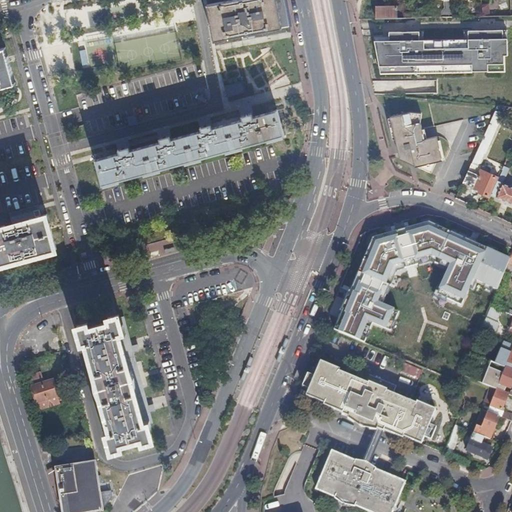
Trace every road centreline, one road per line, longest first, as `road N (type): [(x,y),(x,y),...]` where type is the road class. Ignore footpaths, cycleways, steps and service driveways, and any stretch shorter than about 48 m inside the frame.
road 1 (primary): [(277,268),(196,466),(161,511)]
road 2 (primary): [(339,241),(360,159),(339,0)]
road 3 (tertiary): [(2,325),(10,313),(59,292),(225,248)]
road 4 (residential): [(339,241),(365,208),(407,199),(433,201),(511,236)]
road 5 (primary): [(301,0),(321,102),(306,190)]
road 6 (residential): [(499,495),(322,420)]
road 7 (primary): [(274,400),(339,241)]
